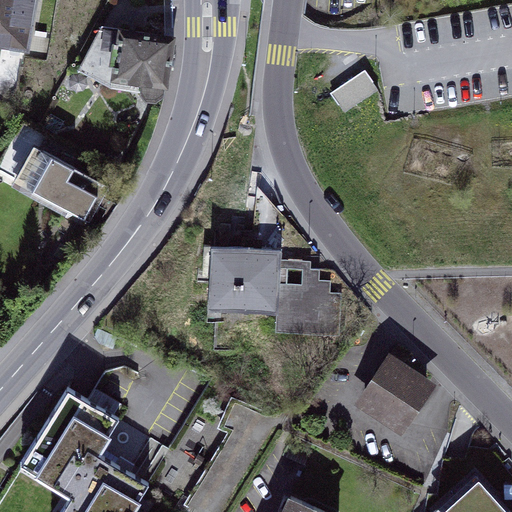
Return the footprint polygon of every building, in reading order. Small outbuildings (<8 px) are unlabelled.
[(0,0),(0,48),(40,54),(47,0),(0,0)] [(165,94),(173,37),(102,27),(78,70),(112,88),(165,94)] [(366,68),(331,90),(344,112),(380,90),(366,68)] [(86,226),(109,184),(33,143),(10,185),(86,226)] [(279,263),(279,253),(215,251),(214,307),(280,308),(279,330),(329,332),(331,283),(318,283),(319,271),(308,271),(308,264),(279,263)] [(401,427),(429,386),(391,360),(363,401),(401,427)] [(141,511),(154,491),(95,456),(117,419),(71,391),(23,468),(70,497),(61,511),(141,511)] [(504,511),(474,479),(437,511),(504,511)] [(275,511),(333,511),(286,489),(275,511)]
